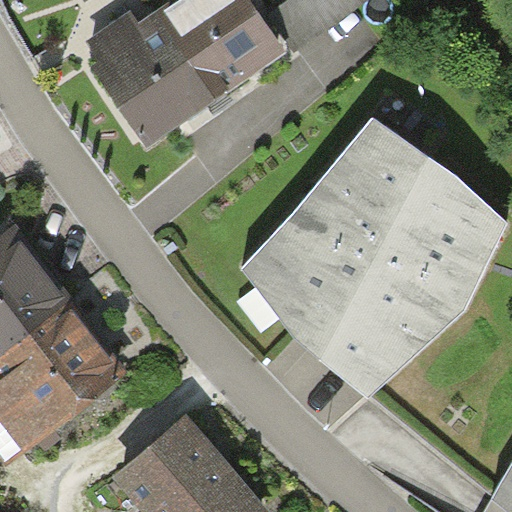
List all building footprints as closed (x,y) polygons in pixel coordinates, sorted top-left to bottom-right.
[(248,0),(177,0),(157,13),(217,104),(285,58),(248,0)] [(293,0),(270,16),(294,51),(369,0),(293,0)] [(217,104),(157,13),(139,25),(130,11),(87,39),(102,62),(91,69),(145,151),(217,104)] [(430,166),(371,125),(242,273),(288,336),(319,360),(430,166)] [(508,225),(430,166),(319,360),(365,402),(464,318),(508,225)] [(0,360),(58,313),(0,242),(0,360)] [(111,376),(58,313),(0,360),(0,424),(21,450),(111,376)] [(249,511),(257,506),(179,411),(108,470),(142,511),(249,511)] [(511,511),(511,472),(495,501),(510,511),(511,511)]
